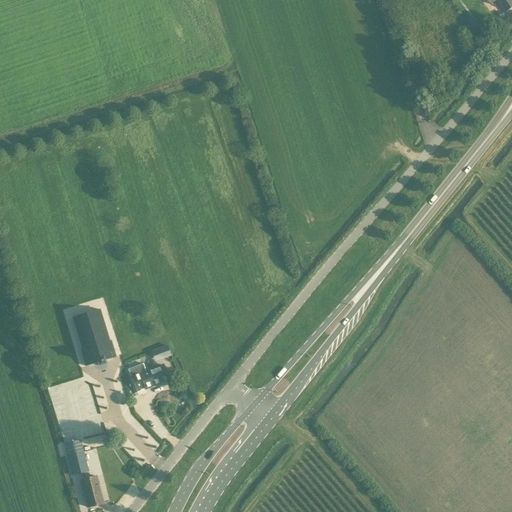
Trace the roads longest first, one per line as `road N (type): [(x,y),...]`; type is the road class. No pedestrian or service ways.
road 1 (unclassified): [(229,387),(511,48)]
road 2 (tertiary): [(390,257),(252,406)]
road 3 (tertiary): [(269,418),(390,257)]
road 4 (tertiary): [(390,257),(506,112)]
road 5 (unclassified): [(133,511),(229,387)]
road 6 (tertiary): [(252,406),(175,511)]
